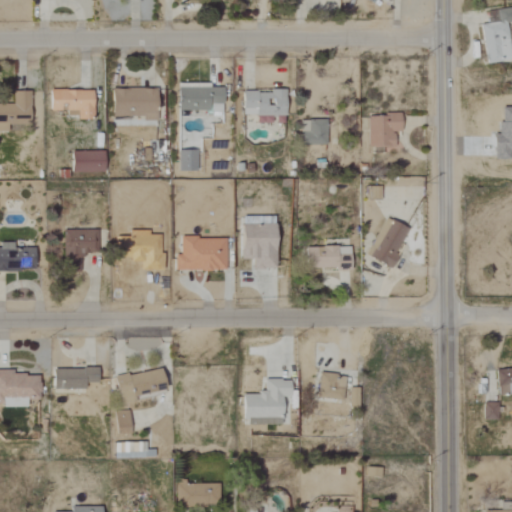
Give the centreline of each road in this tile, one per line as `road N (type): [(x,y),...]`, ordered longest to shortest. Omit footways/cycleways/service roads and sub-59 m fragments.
road 1 (tertiary): [(447,511),(442,0)]
road 2 (residential): [(511,316),(0,321)]
road 3 (residential): [(0,41),(442,39)]
